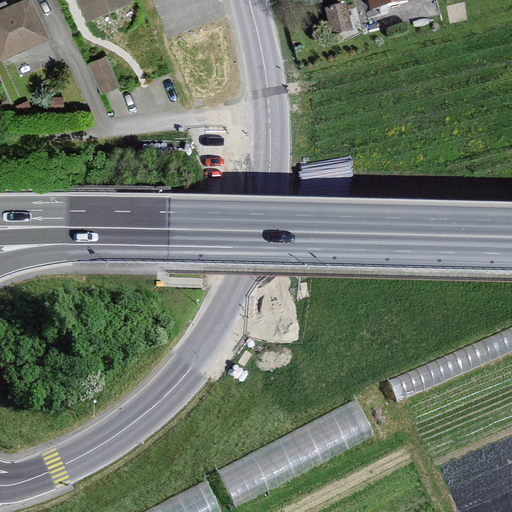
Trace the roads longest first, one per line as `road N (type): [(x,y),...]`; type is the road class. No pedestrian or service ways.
road 1 (primary): [(0,484),(88,452),(164,396),(208,342),(241,281),(261,221),(270,147),(265,70),(248,0)]
road 2 (primary): [(511,237),(233,230)]
road 3 (primary): [(0,264),(233,230)]
road 4 (primary): [(233,230),(43,226)]
